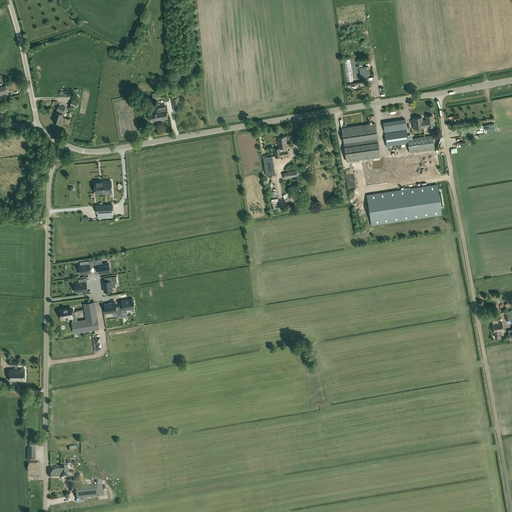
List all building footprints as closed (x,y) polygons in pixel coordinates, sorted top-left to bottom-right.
[(178,97),(176,98),(172,98),(174,111),(178,110),(180,110),(178,97)] [(73,98),(71,105),(77,107),(79,100),(73,98)] [(157,108),(158,111),(148,113),(150,122),(168,118),(166,110),(164,104),(158,105),(159,108),(157,108)] [(56,112),(54,116),(53,121),(60,123),(62,116),(63,114),(65,107),(58,105),(57,109),(56,112)] [(422,117),(423,128),(434,126),(433,115),(426,116),(426,120),(422,120),(422,117)] [(423,128),(422,117),(413,118),(414,129),(423,128)] [(405,119),(383,122),(384,132),(406,129),(405,119)] [(375,123),(342,128),(347,162),(380,156),(375,123)] [(433,136),(408,139),(407,130),(385,133),(387,146),(408,143),(409,152),(434,148),(433,136)] [(279,148),(274,149),(275,157),(288,155),(285,136),(278,137),(279,148)] [(275,175),(272,156),(263,157),(266,176),(275,175)] [(96,194),(96,192),(104,191),(104,193),(112,192),(111,181),(111,182),(104,183),(103,181),(95,182),(95,194),(96,194)] [(96,206),(97,213),(113,212),(112,204),(96,206)] [(94,260),(94,264),(97,263),(98,270),(99,273),(108,272),(110,272),(109,267),(108,263),(107,263),(104,263),(102,264),(101,259),(94,260)] [(79,270),(80,274),(83,273),(91,272),(90,268),(90,267),(93,266),(93,260),(88,261),(88,264),(79,265),(79,270)] [(112,291),(112,287),(111,284),(115,283),(117,283),(116,276),(108,277),(108,281),(104,282),(103,282),(104,292),(112,291)] [(74,283),(75,289),(77,289),(78,292),(78,294),(83,293),(82,292),(87,291),(86,282),(87,281),(87,278),(79,279),(79,283),(74,283)] [(122,301),(122,303),(123,308),(121,308),(122,313),(127,312),(127,310),(134,308),(134,304),(134,303),(133,299),(124,300),(122,301)] [(77,321),(78,326),(73,327),(74,333),(94,329),(99,328),(96,312),(95,303),(94,302),(84,304),(86,314),(87,320),(77,321)] [(121,315),(119,306),(116,306),(116,302),(104,304),(106,313),(117,311),(117,315),(118,315),(121,315)] [(62,320),(72,318),(73,322),(72,322),(73,327),(78,326),(77,321),(75,312),(72,312),(71,308),(60,310),(62,320)] [(492,321),(492,324),(494,332),(495,337),(501,336),(500,332),(503,331),(502,323),(498,323),(498,320),(500,320),(500,317),(495,318),(496,320),(492,321)] [(9,366),(14,366),(14,370),(9,370),(9,381),(25,381),(25,370),(17,370),(17,366),(17,361),(9,361),(9,366)] [(27,462),(27,472),(39,471),(39,462),(27,462)] [(61,479),(61,465),(61,466),(59,466),(59,468),(51,468),(51,478),(61,478),(61,479)] [(76,487),(77,500),(104,497),(102,480),(97,481),(98,485),(76,487)]
